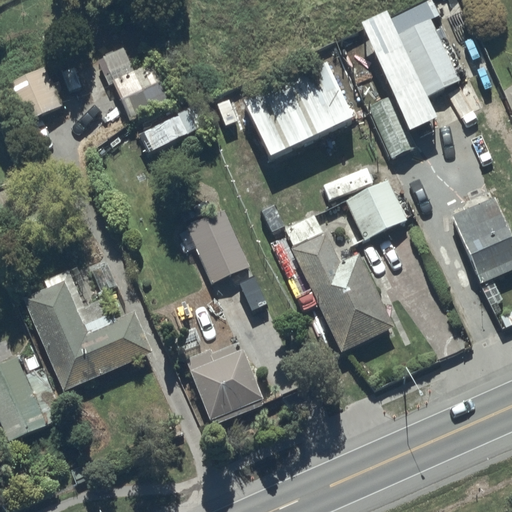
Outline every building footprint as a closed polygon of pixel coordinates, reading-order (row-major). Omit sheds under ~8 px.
[(431,6),(391,25),(398,42),(396,43),(425,106),(461,89),(432,27),(439,24),(431,6)] [(121,84),(112,89),(131,129),(176,108),(157,67),(135,78),(132,73),(119,80),(121,84)] [(45,72),(5,88),(21,131),(62,115),(45,72)] [(328,76),(244,115),(272,175),(356,136),(328,76)] [(393,103),(369,113),(392,166),(417,155),(411,141),(413,140),(409,130),(406,132),(393,103)] [(349,207),(347,209),(364,248),(406,230),(388,189),(387,190),(386,186),(347,203),(349,207)] [(511,243),(496,206),(452,225),(480,292),(511,278),(511,243)] [(250,274),(225,214),(185,231),(187,235),(178,239),(186,259),(197,255),(211,290),(250,274)] [(295,256),(291,258),(341,363),(396,337),(360,262),(341,272),(326,240),(323,242),(314,224),(286,238),(295,256)] [(65,289),(23,307),(64,402),(153,364),(134,319),(115,327),(106,307),(78,319),(65,289)] [(210,357),(185,366),(210,430),(212,429),(214,433),(263,414),(262,410),(264,409),(241,351),(212,362),(210,357)] [(0,430),(8,450),(49,433),(19,362),(6,368),(2,359),(0,359),(0,430)]
